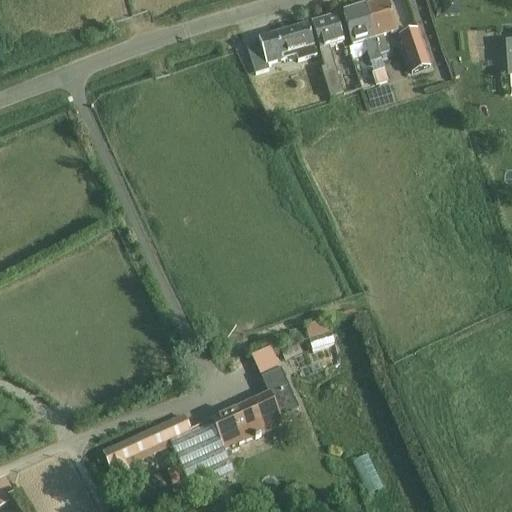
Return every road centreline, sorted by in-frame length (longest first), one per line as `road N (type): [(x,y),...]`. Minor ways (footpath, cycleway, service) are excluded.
road 1 (unclassified): [(0,102),(184,31)]
road 2 (residential): [(184,31),(301,0)]
